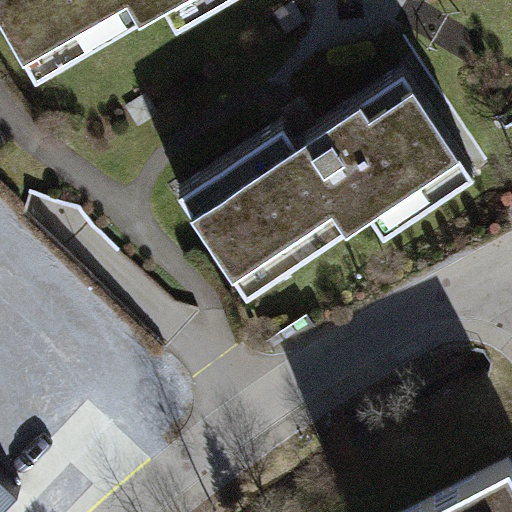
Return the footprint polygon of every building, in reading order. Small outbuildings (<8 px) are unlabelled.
[(0,0),(0,19),(37,81),(163,7),(174,26),(218,0),(0,0)] [(295,1),(274,14),(285,34),(307,21),(295,1)] [(281,119),(173,193),(245,298),(367,214),(380,234),(470,173),(400,71),(313,131),(297,142),(281,119)] [(148,94),(126,108),(138,127),(160,114),(148,94)] [(0,494),(15,479),(0,464),(0,494)] [(511,511),(511,467),(421,511),(511,511)]
